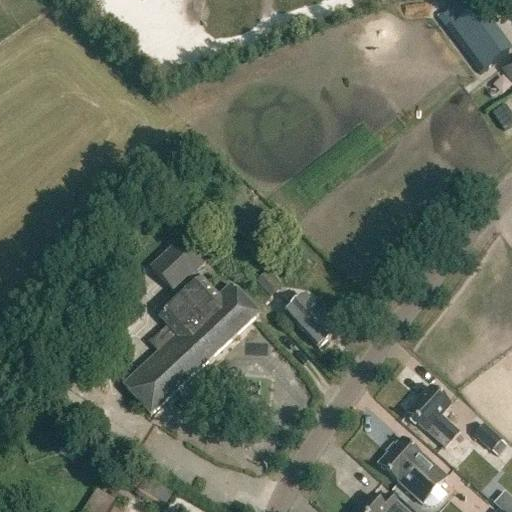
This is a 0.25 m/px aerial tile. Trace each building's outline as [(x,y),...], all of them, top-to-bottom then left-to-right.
[(478,75),(510,51),(469,0),(438,23),(478,75)] [(511,60),(499,71),(511,87),(511,60)] [(159,356),(123,389),(151,419),(259,318),(231,289),(218,301),(195,276),(207,265),(184,241),(151,272),(179,303),(160,321),(168,330),(150,346),(159,356)] [(223,261),(237,276),(249,266),(235,250),(223,261)] [(255,287),(268,300),(278,291),(265,277),(255,287)] [(318,304),(312,309),(304,299),(286,316),(318,352),(337,335),(324,321),(330,316),(318,304)] [(434,441),(446,451),(460,436),(441,419),(451,408),(431,389),(406,416),(427,435),(432,429),(439,436),(434,441)] [(505,440),(488,425),(478,437),(495,451),(505,440)] [(423,507),(427,509),(432,510),(436,509),(440,506),(447,498),(438,490),(446,481),(402,441),(394,449),(393,448),(387,455),(388,456),(378,468),(422,507),(423,507)] [(133,494),(161,511),(174,491),(139,469),(129,485),(136,490),(133,494)] [(405,511),(388,496),(380,506),(371,498),(357,511),(405,511)] [(100,511),(125,511),(126,511),(109,500),(100,511)]
